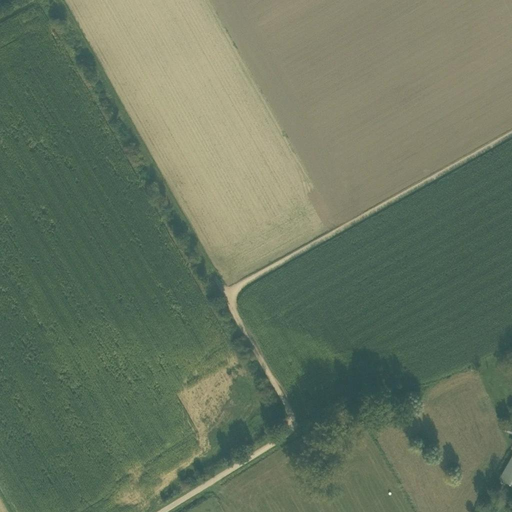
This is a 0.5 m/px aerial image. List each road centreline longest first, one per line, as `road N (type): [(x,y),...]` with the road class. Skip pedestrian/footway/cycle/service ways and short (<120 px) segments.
road 1 (track): [(511,132),(223,294),(297,425),(159,511)]
road 2 (track): [(59,0),(223,294)]
